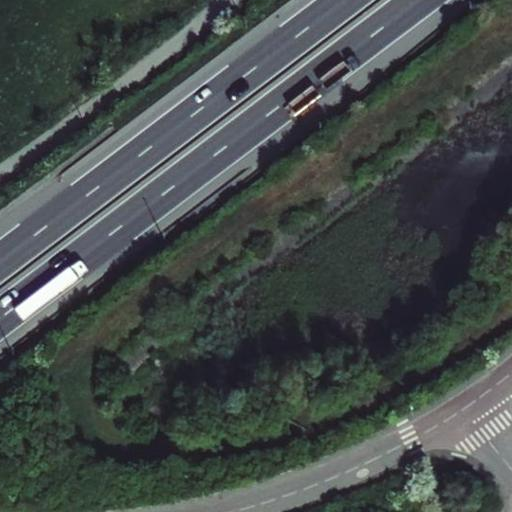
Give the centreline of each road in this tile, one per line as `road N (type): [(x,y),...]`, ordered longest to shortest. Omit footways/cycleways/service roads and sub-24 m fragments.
road 1 (trunk): [(0,318),(419,0)]
road 2 (trunk): [(344,0),(0,261)]
road 3 (unclassified): [(238,511),(381,456),(464,406)]
